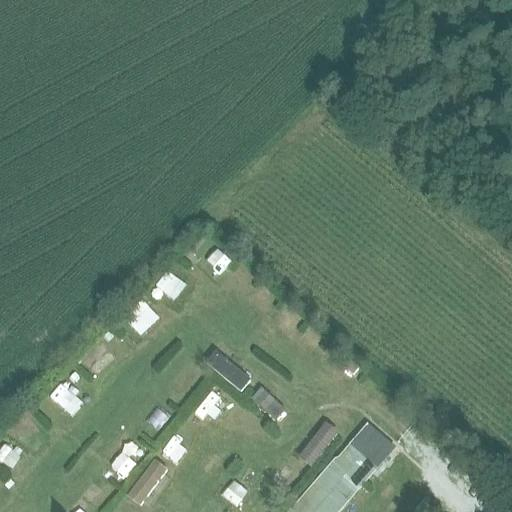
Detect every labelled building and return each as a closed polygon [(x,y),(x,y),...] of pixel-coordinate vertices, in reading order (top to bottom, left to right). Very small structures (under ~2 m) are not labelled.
[(203,239),(191,248),(203,265),(216,256),(203,239)] [(172,252),(184,259),(192,248),(180,240),(172,252)] [(89,334),(68,352),(78,364),(100,345),(89,334)] [(195,352),(231,387),(243,375),(208,340),(195,352)] [(163,382),(178,389),(186,370),(171,363),(163,382)] [(44,404),(59,380),(48,373),(32,397),(44,404)] [(213,379),(201,386),(211,405),(223,398),(213,379)] [(249,382),(242,394),(270,410),(277,398),(249,382)] [(289,448),(303,460),(332,425),(318,414),(289,448)] [(100,453),(113,465),(128,450),(114,437),(100,453)] [(283,484),(295,471),(286,463),(275,477),(283,484)] [(212,487),(232,499),(245,478),(225,466),(212,487)] [(202,491),(189,502),(198,511),(210,511),(216,508),(202,491)]
